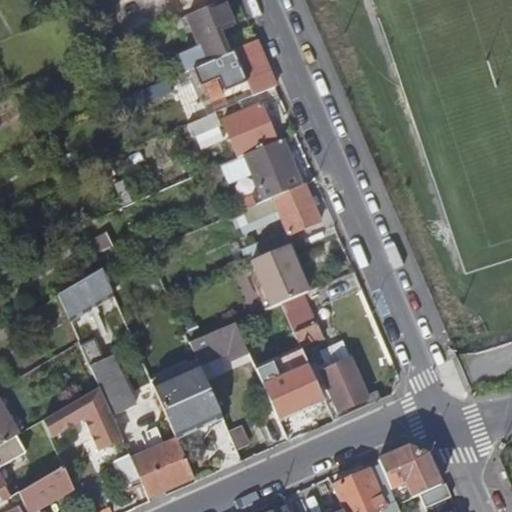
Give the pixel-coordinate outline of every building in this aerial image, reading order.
[(232,52),(256,43),(250,29),(227,41),(227,42),(221,44),(217,34),(223,32),(233,27),(222,3),(188,18),(200,47),(182,55),(189,71),(192,70),(232,52)] [(221,44),(227,42),(227,41),(223,32),(217,34),(221,44)] [(275,88),(256,43),(232,52),(235,58),(221,64),(237,105),(275,88)] [(194,76),(192,70),(189,71),(181,75),(185,82),(190,80),(189,78),(194,76)] [(124,86),(129,97),(160,83),(158,79),(155,73),(124,86)] [(129,97),(121,100),(124,109),(169,90),(165,81),(160,83),(129,97)] [(245,156),(275,144),(260,108),(224,123),(239,159),(245,156)] [(215,114),(187,126),(192,138),(220,127),(215,114)] [(265,202),(302,186),(282,141),(275,144),(246,156),(253,175),(259,191),(261,190),(265,202)] [(234,183),(253,175),(246,156),(222,166),(230,184),(234,181),(234,183)] [(320,223),(304,185),(302,186),(265,202),(264,202),(256,206),(244,211),(248,220),(255,217),(255,218),(276,209),(288,237),(320,223)] [(256,206),(253,198),(241,204),(244,211),(256,206)] [(261,258),(283,249),(277,237),(256,246),(261,258)] [(101,239),(87,245),(96,264),(110,257),(101,239)] [(250,263),(270,308),(280,305),(303,295),(307,293),(288,247),(283,249),(261,258),(250,263)] [(101,273),(58,298),(65,316),(109,291),(101,273)] [(323,339),(303,295),(280,305),(283,312),(300,350),(323,339)] [(237,332),(283,312),(280,305),(270,308),(234,325),(237,332)] [(197,363),(198,366),(229,352),(235,365),(249,358),(237,332),(234,325),(188,344),(197,363)] [(322,355),(316,358),(338,412),(367,399),(350,361),(329,370),(322,355)] [(111,358),(89,368),(99,389),(111,418),(135,407),(111,358)] [(197,363),(151,384),(175,437),(221,416),(198,366),(197,363)] [(259,381),(281,429),(321,411),(308,381),(285,392),(276,373),(259,381)] [(91,394),(43,422),(51,438),(84,419),(98,450),(121,440),(111,418),(99,389),(91,394)] [(0,447),(16,438),(18,437),(0,403),(0,447)] [(0,468),(25,453),(16,438),(0,447),(0,505),(6,502),(2,494),(7,491),(0,479),(0,468)] [(194,478),(177,441),(130,461),(141,485),(148,499),(194,478)] [(419,495),(440,486),(427,455),(408,448),(377,462),(378,466),(395,503),(396,505),(419,495)] [(126,491),(141,485),(130,461),(128,457),(113,464),(126,491)] [(375,511),(395,503),(378,466),(368,470),(369,471),(332,488),(336,496),(343,511),(375,511)] [(63,469),(19,494),(26,511),(37,511),(73,489),(63,469)] [(440,486),(419,495),(426,511),(447,511),(455,509),(444,484),(440,486)] [(343,511),(336,496),(306,509),(307,511),(343,511)]
